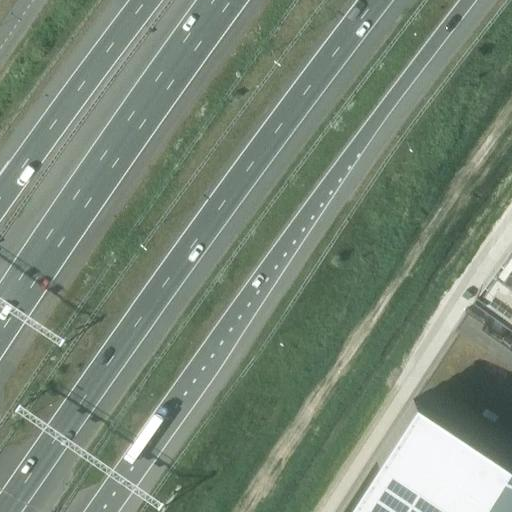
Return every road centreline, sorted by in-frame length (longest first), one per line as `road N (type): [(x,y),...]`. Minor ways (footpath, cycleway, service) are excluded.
road 1 (motorway): [(92,511),(466,0)]
road 2 (motorway): [(5,511),(375,0)]
road 3 (motorway): [(224,0),(0,323)]
road 4 (motorway): [(147,0),(0,205)]
